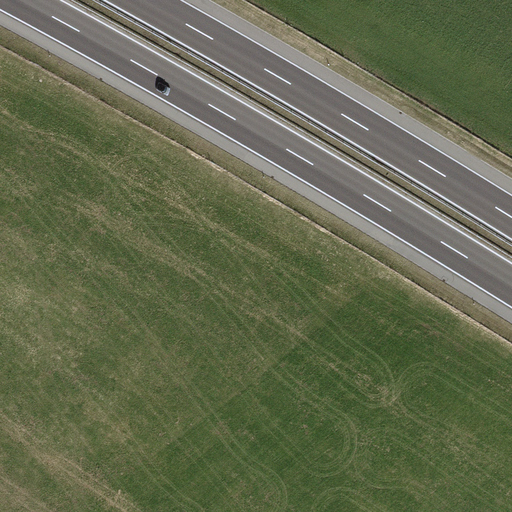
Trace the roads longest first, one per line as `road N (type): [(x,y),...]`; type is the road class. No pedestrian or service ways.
road 1 (motorway): [(18,0),(511,286)]
road 2 (motorway): [(511,217),(142,0)]
